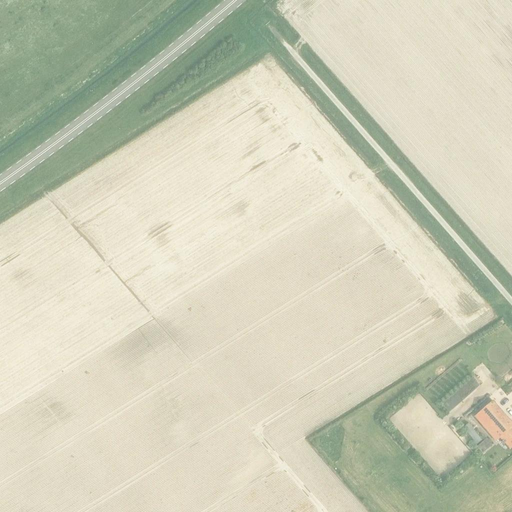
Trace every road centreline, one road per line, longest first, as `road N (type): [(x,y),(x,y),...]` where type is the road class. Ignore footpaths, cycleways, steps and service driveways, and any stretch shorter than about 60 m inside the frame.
road 1 (unclassified): [(511,301),(268,23)]
road 2 (secondary): [(0,179),(234,0)]
